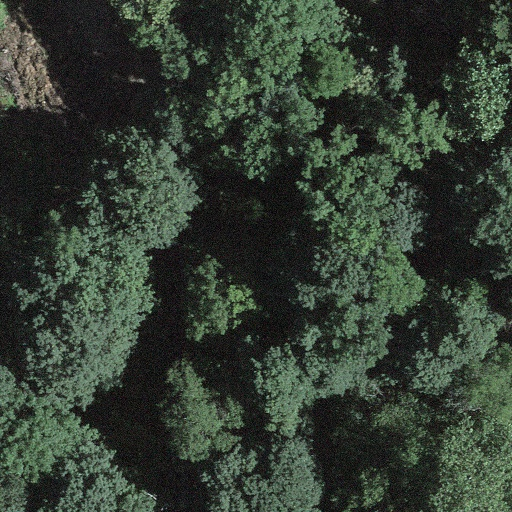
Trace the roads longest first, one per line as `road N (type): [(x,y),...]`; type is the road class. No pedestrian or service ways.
road 1 (track): [(492,511),(472,283),(437,214),(372,139),(196,0)]
road 2 (track): [(511,30),(477,98),(405,177)]
